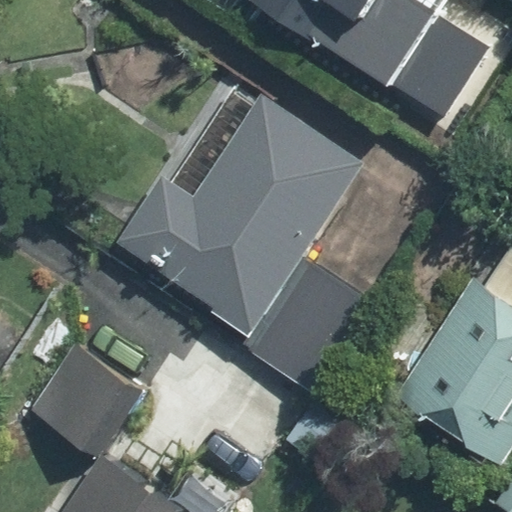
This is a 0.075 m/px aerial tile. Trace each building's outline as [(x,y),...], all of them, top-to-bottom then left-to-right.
[(272,0),(398,82),(452,0),(272,0)] [(171,174),(128,239),(330,373),(378,299),(307,252),(369,157),(270,92),(202,194),(171,174)] [(511,261),(495,287),(479,276),(405,387),(511,457),(511,261)] [(135,379),(81,343),(39,406),(94,442),(135,379)] [(194,511),(109,454),(70,511),(194,511)]
